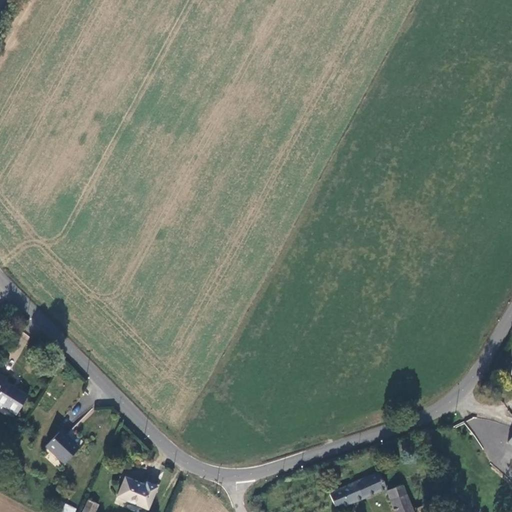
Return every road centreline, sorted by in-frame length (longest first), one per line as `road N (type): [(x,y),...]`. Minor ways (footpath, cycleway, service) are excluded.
road 1 (tertiary): [(222,475),(255,473),(433,411),(472,378),(511,312)]
road 2 (tertiary): [(0,279),(170,451),(222,475)]
